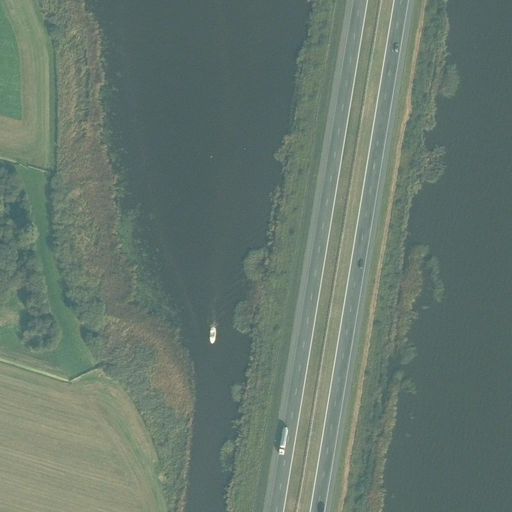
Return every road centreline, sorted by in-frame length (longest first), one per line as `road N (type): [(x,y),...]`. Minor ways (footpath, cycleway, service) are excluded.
road 1 (motorway): [(323,511),(410,0)]
road 2 (motorway): [(361,0),(275,511)]
